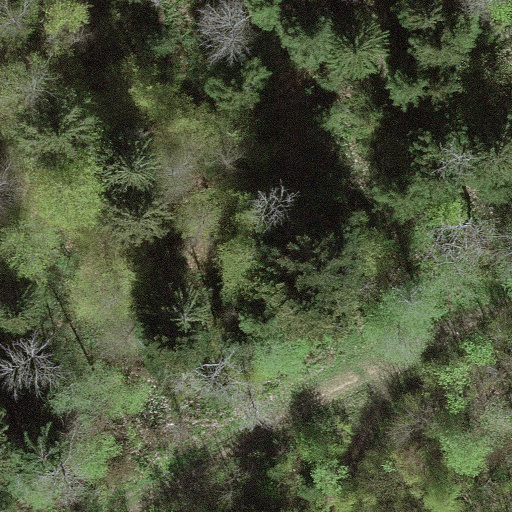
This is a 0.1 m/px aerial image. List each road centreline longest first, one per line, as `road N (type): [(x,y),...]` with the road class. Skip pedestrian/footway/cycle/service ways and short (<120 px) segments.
road 1 (track): [(395,359),(122,511)]
road 2 (track): [(336,511),(395,359)]
road 3 (track): [(511,303),(395,359)]
